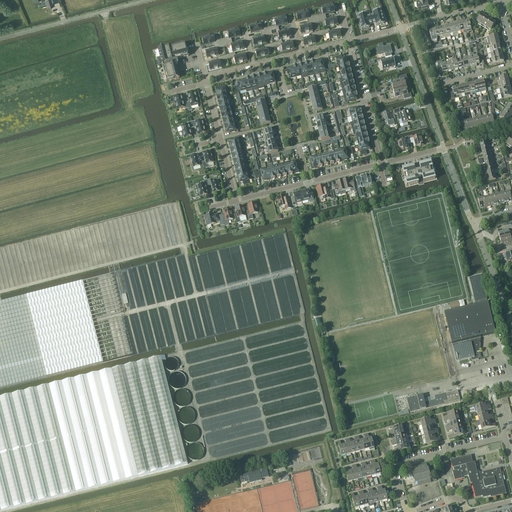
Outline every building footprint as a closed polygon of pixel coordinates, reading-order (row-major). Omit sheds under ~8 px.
[(418,8),(429,5),(427,0),(416,0),(418,8)] [(322,8),(323,14),(316,16),(317,20),(326,17),(325,14),(334,12),(335,12),(334,9),(335,9),(334,6),(333,6),(333,5),(333,6),(331,6),(331,4),(325,6),(326,7),(322,8)] [(374,15),(370,15),(372,24),(376,23),(377,25),(384,23),(381,10),(373,12),(374,15)] [(307,19),(308,22),(317,20),(316,16),(309,17),(308,12),(307,12),(304,13),(304,11),(298,12),(298,14),(297,15),(297,14),(296,15),(297,15),(296,15),(297,18),(298,21),(299,21),(298,21),(307,19)] [(366,14),(359,16),(362,29),(370,27),(369,25),(372,24),(370,15),(367,16),(366,14)] [(476,24),(481,26),(486,18),(481,15),(479,18),(478,18),(474,19),(475,23),(476,23),(476,24)] [(275,20),(276,26),(269,28),(270,32),(279,29),(278,26),(287,24),(288,24),(287,21),(287,18),(286,18),(286,17),(286,18),(284,18),(284,16),(278,18),(278,19),(275,20)] [(487,18),(486,18),(481,26),(485,29),(491,20),(489,20),(491,17),(490,16),(489,16),(488,16),(487,18)] [(326,17),(317,20),(318,24),(325,22),(327,27),(338,24),(338,25),(338,24),(338,21),(337,21),(336,18),(327,21),(326,17)] [(301,33),(301,34),(302,34),(312,31),(311,26),(318,24),(317,20),(308,22),(309,25),(300,27),(300,30),(301,33)] [(495,23),(491,20),(485,29),(490,32),(495,23)] [(260,24),(257,25),(256,23),(251,25),(251,26),(250,27),(249,27),(250,27),(249,27),(250,30),(251,33),(260,31),(261,34),(270,32),(269,28),(264,29),(263,24),(261,24),(260,24)] [(460,32),(463,31),(464,34),(466,33),(464,23),(462,23),(458,23),(460,32)] [(451,25),(448,26),(450,34),(453,33),(454,36),(456,36),(453,25),(452,26),(451,25)] [(237,28),(231,30),(231,32),(228,32),(229,38),(222,40),(223,44),(232,41),(231,38),(240,36),(240,33),(239,30),(239,29),(238,29),(238,30),(237,30),(237,28)] [(432,32),(430,33),(432,42),(437,40),(436,38),(440,37),(438,28),(434,29),(434,30),(432,30),(432,32)] [(279,29),(270,32),(271,36),(278,34),(280,39),(290,36),(290,37),(291,37),(291,36),(291,33),(290,33),(289,30),(280,33),(279,29)] [(329,29),(320,32),(321,36),(328,34),(330,40),(330,39),(341,36),(341,37),(341,36),(341,33),(340,33),(339,30),(330,33),(329,29)] [(271,36),(270,32),(261,34),(262,37),(253,39),(253,42),(254,46),(254,45),(254,46),(255,46),(265,43),(264,38),(271,36)] [(314,38),(321,36),(320,32),(311,34),(312,37),(303,39),(304,42),(303,42),(304,46),(304,45),(305,46),(315,43),(316,43),(314,38)] [(213,43),(214,46),(223,44),(222,40),(215,41),(213,36),(210,37),(209,35),(204,37),(204,39),(203,39),(202,39),(203,43),(203,42),(204,45),(213,43)] [(232,41),(223,44),(224,48),(231,46),(232,51),(233,51),(243,48),(243,49),(244,49),(244,48),(243,45),(242,42),(233,45),(232,41)] [(282,41),(273,43),(274,48),(281,46),(283,52),(283,51),(293,49),(294,49),(294,48),(294,45),(293,45),(292,42),(283,45),(282,41)] [(189,56),(187,50),(185,43),(171,47),(174,58),(180,56),(181,58),(189,56)] [(267,50),(274,48),(273,43),(264,46),(265,49),(256,52),(256,51),(256,54),(256,55),(257,58),(257,57),(257,58),(258,58),(268,55),(269,55),(267,50)] [(206,51),(206,54),(206,58),(207,57),(207,58),(208,58),(207,58),(218,55),(217,49),(220,49),(221,52),(225,51),(224,48),(223,44),(214,46),(215,49),(206,52),(206,51)] [(375,49),(376,49),(378,54),(384,52),(384,53),(386,58),(392,56),(391,53),(392,53),(390,45),(383,47),(383,44),(378,45),(379,48),(375,49)] [(165,48),(158,50),(162,64),(163,64),(163,67),(166,81),(173,79),(173,80),(179,78),(177,71),(175,71),(174,65),(175,64),(178,64),(177,60),(173,61),(169,47),(165,49),(165,48)] [(235,53),(226,56),(227,60),(234,58),(236,64),(236,63),(246,61),(247,61),(247,60),(247,57),(246,57),(245,54),(236,57),(235,53)] [(473,53),(471,53),(475,67),(476,66),(476,64),(479,63),(477,55),(474,55),(473,53)] [(220,62),(227,60),(226,56),(217,58),(218,61),(209,64),(209,63),(209,66),(210,70),(211,70),(221,67),(220,62)] [(342,56),(336,57),(338,67),(348,64),(347,61),(348,61),(347,58),(343,60),(342,56)] [(503,57),(503,56),(492,59),(493,64),(504,62),(503,57)] [(396,67),(393,57),(393,58),(381,61),(380,61),(383,70),(395,66),(395,67),(396,67)] [(319,61),(319,62),(317,62),(320,74),(326,72),(325,70),(328,70),(327,64),(324,65),(323,61),(322,61),(322,60),(319,61)] [(442,72),(448,71),(446,62),(442,63),(442,61),(437,62),(439,73),(442,72)] [(314,62),(311,63),(314,75),(320,74),(317,62),(315,63),(314,62)] [(308,77),(314,75),(311,63),(310,63),(311,64),(309,64),(308,63),(305,64),(308,77)] [(303,65),(299,66),(302,78),(308,77),(305,64),(305,65),(303,66),(303,65)] [(338,67),(340,73),(351,70),(350,70),(349,68),(350,68),(349,64),(348,64),(338,67)] [(293,68),(296,78),(301,77),(302,79),(302,78),(299,66),(299,67),(297,67),(297,66),(293,67),(293,68)] [(290,80),(296,78),(293,68),(290,69),(290,68),(286,69),(287,73),(288,73),(290,80)] [(351,74),(351,70),(340,73),(341,78),(351,76),(350,74),(351,74)] [(267,74),(270,85),(276,83),(274,76),(275,76),(274,72),(270,73),(270,74),(267,75),(267,74)] [(264,86),(270,85),(267,74),(263,75),(263,76),(261,76),(261,75),(264,86)] [(255,77),(258,90),(264,88),(264,86),(261,75),(257,76),(258,77),(256,78),(255,77)] [(392,83),(393,90),(406,87),(404,80),(407,79),(406,75),(399,77),(400,81),(392,83)] [(339,79),(341,85),(354,82),(353,82),(352,82),(352,80),(353,80),(352,76),(351,76),(341,78),(339,79)] [(497,81),(498,84),(509,81),(509,80),(508,80),(507,76),(499,78),(500,81),(497,81)] [(252,91),(258,90),(255,77),(252,78),(252,79),(250,79),(250,78),(249,78),(252,91)] [(246,79),(246,80),(243,81),(246,93),(252,91),(249,78),(246,79)] [(241,94),(246,93),(243,81),(242,81),(241,81),(238,82),(239,82),(238,82),(239,86),(236,87),(237,93),(240,92),(241,94)] [(354,85),(354,82),(341,85),(342,91),(354,88),(353,86),(354,85)] [(216,95),(217,95),(217,98),(227,95),(225,86),(219,87),(220,91),(215,92),(216,95)] [(308,89),(309,95),(319,93),(318,87),(308,89)] [(342,91),(344,97),(356,93),(355,93),(355,91),(356,91),(355,87),(354,88),(342,91)] [(408,94),(406,87),(393,90),(395,98),(403,95),(404,99),(412,98),(411,93),(408,94)] [(450,92),(451,100),(460,98),(457,87),(452,88),(453,91),(450,92)] [(187,103),(188,109),(189,112),(192,111),(191,107),(198,106),(198,104),(196,93),(188,95),(190,102),(187,103)] [(319,93),(309,95),(311,101),(321,98),(319,93)] [(357,97),(356,93),(344,97),(345,103),(349,102),(349,103),(352,102),(351,101),(357,100),(356,97),(357,97)] [(218,104),(229,101),(227,95),(217,98),(216,98),(217,102),(218,102),(219,104),(218,104)] [(185,110),(188,109),(187,103),(184,103),(182,96),(174,98),(174,100),(173,100),(174,105),(176,105),(177,109),(184,107),(185,110)] [(311,101),(312,107),(322,104),(321,98),(311,101)] [(256,103),(255,103),(256,109),(266,106),(265,100),(256,103)] [(220,109),(230,107),(229,101),(218,104),(219,108),(220,107),(220,109)] [(324,110),(322,104),(312,107),(314,113),(317,112),(324,110)] [(221,115),(221,116),(234,113),(232,106),(230,107),(220,109),(219,110),(220,113),(221,113),(222,115),(221,115)] [(266,106),(256,109),(258,115),(268,112),(266,106)] [(350,111),(351,117),(362,114),(361,111),(360,111),(359,108),(354,110),(353,109),(351,110),(351,111),(350,111)] [(511,112),(505,108),(502,113),(510,118),(511,117),(511,112)] [(399,109),(393,110),(395,115),(397,114),(401,128),(408,125),(407,123),(412,121),(409,111),(403,112),(400,113),(399,109)] [(258,115),(259,120),(269,118),(268,112),(258,115)] [(389,112),(382,113),(385,122),(387,122),(388,127),(394,125),(393,120),(392,120),(389,112)] [(235,118),(234,113),(221,116),(222,119),(223,119),(223,121),(235,118)] [(508,123),(510,118),(502,113),(499,117),(499,118),(498,119),(499,123),(503,122),(504,120),(508,123)] [(362,116),(361,117),(361,115),(362,114),(351,117),(353,122),(351,123),(362,120),(363,120),(362,116)] [(317,125),(322,123),(327,121),(326,121),(325,116),(325,115),(318,117),(315,118),(317,124),(317,125)] [(224,127),(237,124),(236,124),(235,124),(233,119),(235,119),(235,118),(223,121),(222,121),(223,125),(224,125),(225,127),(224,127)] [(271,124),(269,118),(259,120),(261,126),(268,124),(268,125),(268,124),(271,124)] [(206,132),(204,126),(203,121),(202,122),(202,120),(195,122),(195,121),(192,122),(193,128),(196,127),(198,134),(206,132)] [(351,123),(352,129),(365,125),(364,122),(363,122),(362,120),(351,123)] [(322,123),(317,125),(318,130),(323,129),(323,128),(328,127),(327,121),(322,123)] [(193,128),(192,122),(188,123),(189,125),(181,127),(183,132),(181,132),(183,137),(184,137),(184,138),(192,136),(190,129),(193,128)] [(238,130),(237,124),(224,127),(225,131),(226,131),(226,133),(232,132),(235,132),(235,131),(238,130)] [(365,126),(365,125),(352,129),(354,135),(356,135),(365,132),(366,132),(365,128),(364,128),(364,126),(365,126)] [(328,127),(323,128),(323,129),(318,130),(318,131),(319,131),(320,136),(325,135),(324,134),(330,133),(330,132),(329,133),(328,127)] [(264,137),(263,137),(269,136),(269,137),(274,136),(272,129),(269,130),(269,129),(269,130),(262,131),(262,132),(264,137)] [(366,134),(365,132),(356,135),(357,140),(368,137),(367,134),(366,134)] [(329,133),(330,133),(324,134),(325,135),(320,136),(321,141),(331,139),(331,138),(329,133)] [(413,136),(409,137),(411,144),(414,143),(415,147),(420,146),(421,146),(421,145),(423,145),(421,136),(413,138),(413,136)] [(368,138),(368,137),(357,140),(359,146),(368,144),(369,143),(368,140),(367,140),(367,138),(368,138)] [(406,140),(398,142),(400,151),(402,150),(402,151),(404,150),(403,150),(408,149),(407,145),(411,144),(409,139),(409,137),(405,138),(406,140)] [(228,144),(229,148),(242,145),(240,139),(237,140),(237,139),(234,140),(229,142),(229,144),(228,144)] [(369,147),(368,144),(359,146),(361,156),(367,154),(366,151),(370,149),(370,147),(369,147)] [(243,151),(242,145),(229,148),(230,148),(231,150),(230,150),(231,154),(232,154),(241,151),(243,151)] [(345,147),(339,149),(339,151),(342,161),(344,160),(347,160),(347,159),(348,159),(347,155),(350,154),(348,149),(345,149),(345,147)] [(243,157),(241,151),(232,154),(232,156),(231,156),(232,160),(243,157)] [(339,151),(334,152),(336,162),(336,163),(340,162),(340,161),(342,161),(339,151)] [(205,162),(202,162),(204,168),(209,167),(208,164),(214,163),(213,159),(212,159),(211,152),(203,154),(205,158),(204,159),(205,162)] [(334,152),(328,154),(330,164),(330,165),(331,164),(334,164),(334,163),(336,162),(334,152)] [(328,154),(322,155),(324,165),(325,166),(328,165),(328,164),(330,164),(328,154)] [(192,168),(200,166),(201,169),(199,170),(200,176),(206,175),(204,168),(202,162),(200,163),(199,160),(198,155),(190,157),(192,164),(191,165),(192,168)] [(322,155),(316,157),(319,166),(318,167),(319,167),(323,167),(322,166),(324,165),(322,155)] [(244,163),(243,157),(232,160),(233,160),(234,162),(233,162),(234,166),(235,165),(244,163)] [(316,157),(310,158),(312,165),(311,165),(312,169),(316,168),(316,167),(318,167),(319,166),(316,157)] [(298,169),(295,160),(289,162),(292,173),(295,172),(296,173),(299,172),(298,169)] [(406,174),(408,180),(405,180),(407,186),(418,183),(417,178),(422,176),(424,182),(435,179),(434,173),(431,173),(430,168),(432,167),(431,161),(419,165),(420,167),(415,168),(414,166),(402,169),(404,175),(406,174)] [(289,174),(289,175),(292,174),(293,174),(292,173),(289,162),(284,163),(287,175),(289,174)] [(246,169),(244,163),(235,165),(235,167),(234,168),(235,171),(246,169)] [(287,175),(284,163),(278,165),(281,176),(283,176),(283,177),(287,176),(287,175)] [(277,177),(277,178),(281,177),(281,176),(278,165),(272,166),(272,168),(273,168),(275,178),(277,177)] [(266,168),(260,169),(260,171),(257,172),(259,178),(262,177),(263,181),(264,181),(267,180),(269,179),(267,169),(266,168)] [(271,180),(275,179),(275,178),(273,168),(272,168),(267,169),(269,179),(271,179),(271,180)] [(238,177),(247,175),(246,169),(235,171),(235,172),(236,171),(237,173),(236,174),(237,177),(238,177)] [(355,178),(358,187),(372,184),(369,174),(355,178)] [(249,180),(247,175),(238,177),(238,180),(239,183),(243,182),(244,186),(250,184),(249,180)] [(210,179),(207,180),(209,186),(211,186),(212,189),(213,193),(221,192),(219,184),(220,184),(219,180),(211,182),(210,179)] [(345,180),(342,180),(345,191),(350,189),(351,192),(355,191),(353,181),(350,182),(349,179),(346,180),(345,180)] [(206,187),(209,186),(207,180),(202,182),(203,185),(197,186),(198,190),(199,189),(200,197),(208,195),(206,190),(207,190),(206,187)] [(340,192),(345,191),(342,180),(340,181),(339,182),(336,183),(337,186),(334,186),(336,196),(341,195),(340,192)] [(331,200),(335,199),(333,190),(329,191),(329,188),(325,189),(324,186),(314,188),(314,189),(316,188),(319,197),(324,196),(325,200),(331,198),(331,200)] [(308,190),(301,192),(303,201),(308,200),(308,202),(310,203),(314,202),(312,192),(308,193),(308,190)] [(296,203),(303,201),(301,192),(293,194),(294,197),(291,197),(293,206),(297,205),(296,203)] [(285,210),(292,208),(289,198),(286,199),(285,196),(275,198),(275,199),(277,198),(280,208),(284,206),(285,210)] [(253,219),(252,214),(258,213),(256,203),(255,203),(254,203),(252,203),(252,204),(248,205),(249,209),(246,209),(249,220),(253,219)] [(236,212),(233,212),(236,224),(241,222),(247,221),(246,216),(244,206),(242,207),(241,206),(240,207),(239,208),(235,208),(236,212)] [(222,215),(224,225),(225,227),(229,225),(228,221),(233,219),(231,210),(224,211),(225,215),(222,215)] [(221,226),(224,225),(222,215),(218,216),(218,214),(214,215),(214,214),(204,216),(207,226),(216,224),(216,222),(219,221),(221,226)] [(498,232),(500,239),(510,236),(508,230),(511,229),(511,225),(501,227),(502,231),(498,232)] [(510,236),(500,239),(502,246),(506,245),(509,244),(510,247),(511,246),(511,242),(511,243),(510,236)] [(27,296),(0,302),(0,511),(138,477),(111,369),(0,397),(0,388),(47,377),(47,376),(48,376),(88,366),(131,355),(110,274),(88,280),(27,296)] [(481,275),(475,276),(469,278),(475,303),(487,300),(481,275)] [(449,304),(451,310),(460,307),(465,306),(464,300),(458,302),(458,301),(449,304)] [(456,362),(459,361),(471,358),(472,361),(479,359),(477,352),(479,352),(480,352),(481,337),(495,334),(488,303),(444,313),(452,344),(453,347),(456,362)] [(138,477),(188,464),(162,361),(166,360),(165,356),(111,369),(138,477)] [(172,358),(170,359),(167,360),(166,362),(165,365),(166,367),(167,370),(169,371),(172,372),(174,371),(176,370),(178,368),(179,365),(178,363),(177,360),(175,359),(172,358)] [(178,372),(176,372),(173,374),(171,376),(170,378),(169,381),(170,384),(171,386),(174,388),(176,389),(179,389),(182,388),(184,387),(186,384),(186,382),(186,379),(185,376),(184,374),(181,373),(178,372)] [(183,390),(180,391),(177,392),(175,394),(174,397),(174,400),(174,403),(176,405),(179,407),(182,408),(185,407),(187,406),(189,404),(191,401),(191,398),(190,395),(188,393),(186,391),(183,390)] [(443,405),(460,400),(458,391),(457,391),(458,392),(446,394),(445,394),(435,397),(435,396),(434,396),(436,402),(425,405),(423,395),(407,399),(410,413),(424,409),(443,405)] [(187,408),(185,408),(182,409),(180,411),(179,413),(178,416),(178,419),(179,421),(181,423),(183,425),(186,425),(188,425),(191,424),(193,423),(194,420),(195,418),(195,415),(194,412),(192,410),(190,409),(187,408)] [(491,408),(477,411),(478,416),(488,413),(487,411),(491,410),(491,408)] [(444,417),(444,420),(458,416),(457,411),(447,414),(448,416),(444,417)] [(479,421),(480,425),(490,423),(489,420),(494,419),(493,417),(479,421)] [(461,425),(459,421),(450,423),(450,425),(446,427),(447,429),(461,425)] [(436,424),(436,422),(422,425),(423,430),(432,428),(432,425),(436,424)] [(393,430),(389,432),(389,434),(403,430),(406,430),(404,425),(392,428),(393,430)] [(191,426),(189,426),(186,427),(184,429),(183,431),(182,433),(183,436),(183,438),(185,441),(187,442),(190,443),(192,443),(195,442),(197,441),(199,439),(200,436),(200,434),(199,431),(198,429),(196,427),(194,426),(191,426)] [(463,435),(462,430),(452,432),(453,435),(449,436),(449,439),(463,435)] [(439,434),(438,431),(424,435),(425,439),(435,437),(434,435),(439,434)] [(368,434),(366,435),(370,451),(375,450),(372,438),(369,439),(368,434)] [(395,440),(391,441),(392,443),(408,439),(407,434),(404,435),(395,437),(395,440)] [(358,437),(356,437),(360,451),(365,450),(362,440),(360,441),(358,437)] [(351,453),(355,452),(353,443),(350,443),(349,439),(347,439),(351,453)] [(341,456),(346,455),(343,445),(341,446),(340,441),(338,442),(341,456)] [(409,444),(409,443),(397,447),(398,449),(393,450),(394,452),(410,448),(409,444),(407,445),(407,444),(409,444)] [(196,444),(193,444),(191,445),(189,447),(187,449),(187,452),(187,455),(188,458),(190,460),(193,461),(196,461),(198,461),(201,460),(203,458),(204,455),(205,453),(204,450),(203,447),(201,445),(199,444),(196,444)] [(506,494),(502,476),(501,472),(500,468),(496,469),(496,471),(494,471),(494,469),(479,473),(479,471),(477,471),(476,470),(477,470),(475,462),(473,463),(471,455),(450,460),(452,468),(453,468),(454,471),(452,472),(455,481),(464,478),(464,477),(467,476),(468,476),(470,484),(472,483),(475,498),(482,496),(483,498),(490,496),(491,498),(506,494)] [(374,460),(372,461),(376,475),(381,474),(378,464),(376,465),(374,460)] [(365,463),(363,463),(367,477),(371,476),(369,466),(366,467),(365,463)] [(415,482),(417,482),(418,485),(431,482),(430,479),(431,478),(428,467),(427,468),(427,464),(414,467),(415,471),(412,471),(415,482)] [(356,465),(354,466),(357,480),(362,478),(359,469),(357,469),(356,465)] [(348,482),(353,481),(350,471),(348,472),(347,467),(344,468),(348,482)] [(263,478),(269,477),(267,468),(255,471),(255,472),(251,473),(251,472),(240,475),(242,483),(247,482),(247,481),(249,481),(249,483),(262,480),(261,478),(263,478)] [(382,491),(381,486),(379,487),(383,501),(387,500),(385,490),(382,491)] [(373,493),(372,489),(370,489),(373,503),(378,502),(376,492),(373,493)] [(364,496),(363,491),(360,492),(364,506),(369,505),(366,495),(364,496)] [(355,508),(359,507),(357,497),(354,498),(353,494),(351,494),(355,508)]
